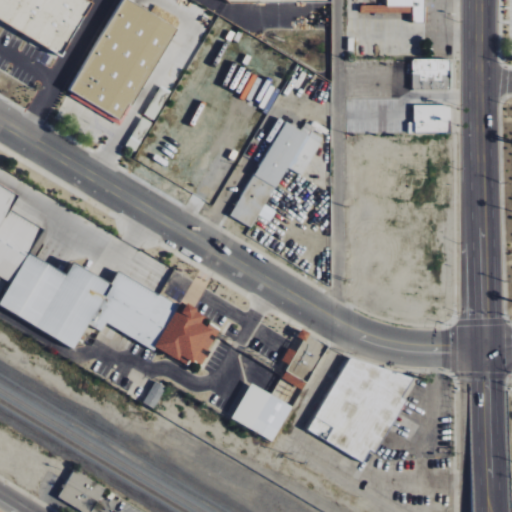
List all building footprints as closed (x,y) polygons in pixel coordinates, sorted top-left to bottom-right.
[(175,26),(124,0),(119,0),(72,93),(95,105),(92,110),(124,126),(175,26)] [(449,90),(449,59),(413,59),(412,90),(449,90)] [(409,122),(409,133),(450,133),(450,105),(414,105),(414,122),(409,122)] [(232,218),(252,227),(258,215),(270,222),(276,211),(266,206),(287,167),(302,175),(320,141),(282,121),(232,218)] [(0,275),(11,282),(40,228),(8,210),(17,194),(0,184),(0,275)] [(0,307),(0,310),(76,346),(86,324),(102,331),(104,326),(189,365),(191,361),(202,366),(208,354),(221,325),(181,307),(182,305),(116,274),(111,283),(71,265),(67,274),(24,254),(0,307)] [(274,442),(326,345),(306,335),(293,360),(284,356),(282,361),(288,364),(272,395),(250,384),(231,419),(274,442)] [(413,383),(350,352),(310,434),(364,461),(369,450),(378,454),(413,383)] [(166,387),(155,382),(144,402),(154,408),(166,387)] [(58,499),(82,511),(91,511),(105,487),(73,470),(58,499)]
